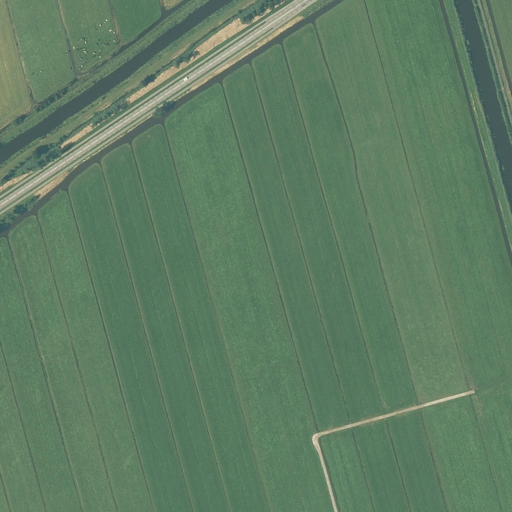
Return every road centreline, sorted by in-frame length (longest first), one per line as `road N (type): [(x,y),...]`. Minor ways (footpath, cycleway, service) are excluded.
road 1 (primary): [(0,205),(307,0)]
road 2 (track): [(0,174),(251,0)]
road 3 (track): [(447,0),(511,242)]
